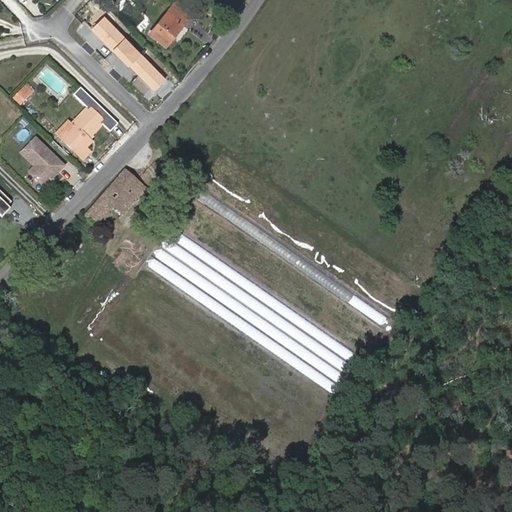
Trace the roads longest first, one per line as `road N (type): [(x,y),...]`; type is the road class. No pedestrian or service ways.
road 1 (unclassified): [(155,125),(0,278)]
road 2 (residential): [(10,0),(155,125)]
road 3 (unclassified): [(257,0),(155,125)]
